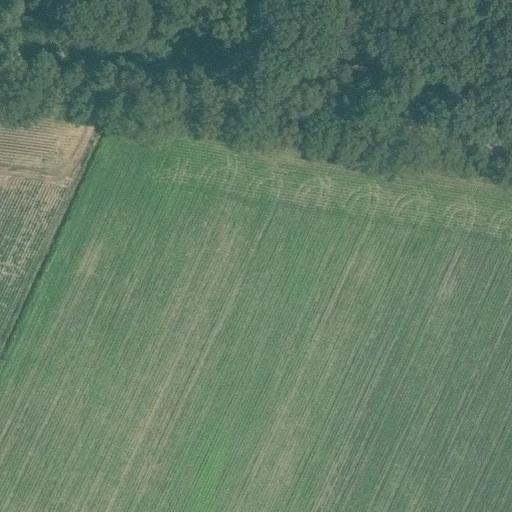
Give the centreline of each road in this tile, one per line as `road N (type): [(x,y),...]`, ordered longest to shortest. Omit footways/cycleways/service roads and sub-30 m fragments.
road 1 (track): [(0,71),(278,115)]
road 2 (track): [(278,115),(511,152)]
road 3 (track): [(278,115),(324,63),(393,16),(433,0)]
